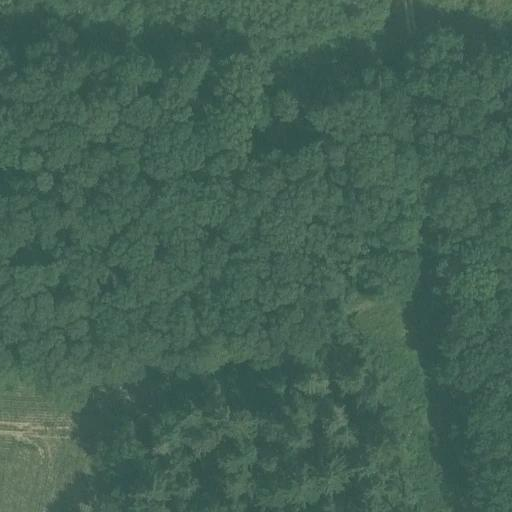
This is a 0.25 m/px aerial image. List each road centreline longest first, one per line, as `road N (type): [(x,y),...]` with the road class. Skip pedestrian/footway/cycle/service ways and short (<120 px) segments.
road 1 (track): [(504,511),(407,0)]
road 2 (track): [(115,511),(136,384),(317,336),(455,257)]
